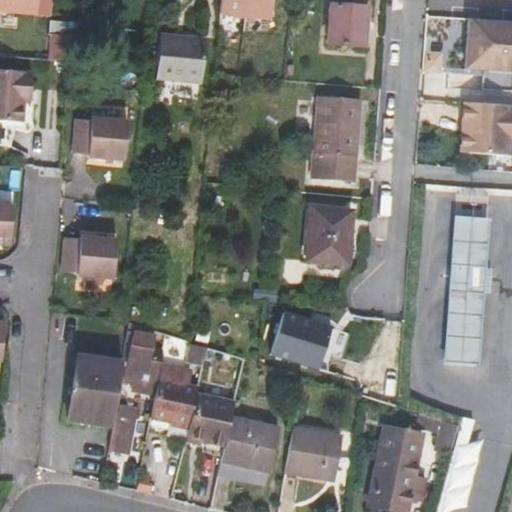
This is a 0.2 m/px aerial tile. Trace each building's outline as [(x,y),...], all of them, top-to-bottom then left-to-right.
[(0,0),(0,11),(35,14),(35,11),(35,0),(0,0)] [(35,0),(35,11),(49,13),(50,0),(35,0)] [(221,0),(220,16),(270,20),(271,0),(221,0)] [(366,7),(363,6),(363,0),(334,0),(335,3),(331,3),(328,42),(363,46),(366,7)] [(511,24),(467,22),(465,72),(511,74),(511,24)] [(160,35),(157,78),(179,80),(183,37),(160,35)] [(200,81),(204,38),(183,37),(179,80),(200,81)] [(0,119),(21,121),(22,102),(23,91),(29,92),(31,72),(0,69),(0,119)] [(350,182),(357,99),(318,96),(311,179),(350,182)] [(511,144),(511,107),(461,105),(460,126),(465,126),(463,155),(508,157),(509,145),(511,144)] [(91,116),(90,119),(75,117),(72,151),(87,153),(87,155),(123,158),(127,119),(91,116)] [(0,243),(10,244),(12,205),(0,204),(0,243)] [(350,213),(310,209),(305,262),(345,265),(350,213)] [(486,222),(457,220),(455,243),(484,245),(486,222)] [(76,275),(112,278),(116,239),(80,236),(80,239),(65,237),(62,271),(77,272),(76,275)] [(484,245),(455,243),(453,269),(482,271),(484,245)] [(482,271),(453,269),(451,293),(480,294),(482,271)] [(480,294),(451,293),(449,316),(478,318),(480,294)] [(283,314),(270,354),(315,369),(322,349),(329,329),(283,314)] [(478,318),(449,316),(448,338),(476,340),(478,318)] [(153,340),(145,338),(147,330),(128,324),(125,342),(131,343),(123,380),(131,382),(131,389),(154,394),(160,365),(162,353),(151,351),(153,340)] [(446,360),(474,362),(476,340),(448,338),(446,360)] [(188,342),(184,363),(202,367),(206,348),(188,342)] [(323,372),(329,351),(322,349),(315,369),(323,372)] [(76,356),(64,419),(110,427),(113,411),(121,364),(76,356)] [(154,394),(149,420),(188,429),(195,397),(196,390),(184,387),(188,371),(160,365),(154,394)] [(228,419),(232,405),(195,397),(188,429),(185,440),(204,444),(202,452),(220,457),(228,419)] [(120,405),(119,413),(113,411),(110,427),(106,451),(123,455),(132,407),(120,405)] [(268,470),(277,432),(228,419),(220,457),(220,458),(268,470)] [(440,421),(432,449),(449,454),(457,426),(440,421)] [(422,434),(386,426),(371,497),(403,504),(405,494),(416,496),(421,474),(410,472),(412,461),(416,460),(422,434)] [(333,480),(340,438),(290,430),(283,472),(333,480)]
